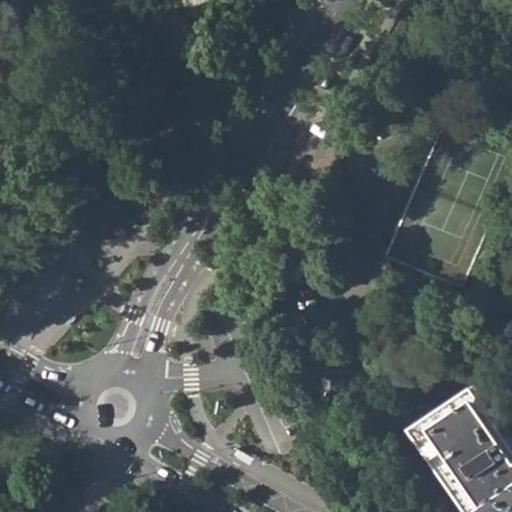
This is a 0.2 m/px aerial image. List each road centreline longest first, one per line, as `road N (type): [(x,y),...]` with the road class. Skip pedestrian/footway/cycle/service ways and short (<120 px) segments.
road 1 (secondary): [(342,0),(162,291),(117,411)]
road 2 (secondary): [(117,411),(152,448),(261,511)]
road 3 (secondary): [(117,411),(65,400),(0,361)]
